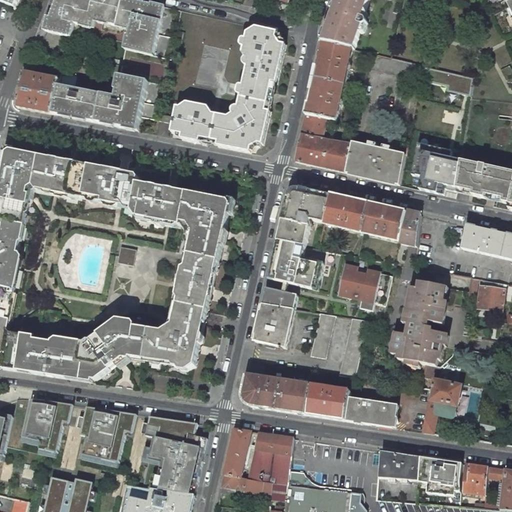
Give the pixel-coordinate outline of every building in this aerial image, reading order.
[(0,0),(0,1),(17,8),(19,0),(0,0)] [(73,25),(78,0),(57,0),(50,19),(47,35),(70,39),(73,25)] [(96,22),(130,29),(126,51),(154,57),(165,7),(133,0),(78,0),(73,25),(70,39),(72,40),(75,25),(94,29),(96,22)] [(338,0),(323,43),(354,50),(365,27),(366,27),(367,26),(368,26),(368,25),(368,24),(368,23),(368,22),(368,21),(367,20),(363,19),(371,0),(338,0)] [(511,0),(497,0),(498,3),(503,0),(504,0),(509,8),(510,7),(511,6),(511,0)] [(250,63),(239,112),(230,118),(215,115),(211,108),(189,104),(182,108),(178,108),(179,102),(178,101),(176,112),(178,112),(173,134),(184,136),(183,140),(202,144),(203,140),(220,144),(219,147),(252,154),(253,148),(259,145),(265,146),(272,113),(267,112),(274,84),(278,85),(287,46),(282,45),(278,39),(279,33),(258,28),(248,34),(244,53),(250,63)] [(351,74),(352,69),(350,69),(354,50),(323,43),(321,54),(322,55),(319,69),(318,69),(315,80),(346,87),(349,74),(351,74)] [(414,56),(394,51),(392,59),(412,64),(414,56)] [(392,59),(371,54),(368,69),(420,80),(423,67),(412,64),(392,59)] [(53,115),(61,81),(63,72),(64,66),(60,66),(57,80),(25,74),(18,108),(53,115)] [(53,115),(100,124),(116,127),(139,132),(149,82),(120,77),(116,97),(75,89),(78,75),(63,72),(61,81),(53,115)] [(474,78),(465,76),(463,91),(472,93),(474,78)] [(314,91),(311,105),(309,105),(307,116),(328,121),(337,123),(340,110),(343,110),(344,105),(341,105),(346,87),(315,80),(313,90),(314,91)] [(460,106),(426,98),(421,119),(455,126),(460,106)] [(175,118),(161,115),(160,121),(173,124),(175,118)] [(328,121),(307,116),(296,163),(346,174),(352,147),(345,146),(343,153),(322,148),(328,121)] [(373,148),(353,143),(352,147),(346,174),(401,186),(406,159),(407,155),(387,151),(387,147),(384,146),(383,150),(377,149),(378,145),(374,144),(373,148)] [(478,152),(463,149),(461,162),(475,165),(478,152)] [(39,161),(40,158),(12,153),(9,155),(4,179),(1,179),(0,184),(0,193),(0,194),(0,195),(0,288),(11,292),(21,245),(17,244),(23,213),(27,213),(31,197),(28,196),(29,191),(33,187),(34,188),(39,161)] [(103,205),(122,209),(122,205),(134,208),(133,213),(138,218),(141,216),(152,218),(152,222),(170,226),(171,222),(183,224),(189,195),(175,192),(174,195),(167,193),(166,191),(164,190),(161,191),(160,192),(153,191),(151,188),(139,185),(140,180),(138,178),(128,176),(125,177),(118,176),(116,174),(114,173),(113,173),(111,174),(104,173),(102,170),(78,166),(75,167),(68,166),(66,164),(64,163),(62,163),(60,164),(53,163),(52,160),(40,158),(39,161),(34,188),(37,192),(42,189),(53,191),(52,194),(71,198),(72,195),(103,202),(103,205)] [(414,160),(406,159),(401,186),(425,192),(430,174),(413,170),(414,160)] [(472,197),(486,200),(487,197),(504,201),(503,204),(511,205),(511,199),(511,173),(475,165),(461,162),(457,190),(473,194),(472,197)] [(303,190),(301,189),(301,190),(300,190),(290,196),(289,198),(278,243),(306,248),(312,222),(325,225),(332,196),(303,190)] [(209,300),(211,291),(212,291),(213,290),(214,289),(215,286),(214,285),(213,284),(215,277),(217,275),(223,248),(221,248),(222,244),(222,242),(225,242),(233,207),(230,203),(189,195),(183,224),(190,226),(195,234),(187,270),(189,273),(188,277),(186,277),(182,292),(185,293),(184,297),(181,299),(175,327),(177,330),(176,335),(152,331),(147,362),(152,362),(155,361),(160,362),(162,364),(175,366),(176,369),(191,371),(197,367),(204,336),(202,333),(204,327),(206,327),(212,301),(209,300)] [(325,225),(364,234),(371,205),(332,196),(325,225)] [(364,234),(402,242),(408,213),(371,205),(364,234)] [(418,249),(422,217),(408,213),(402,242),(401,244),(418,249)] [(511,236),(468,227),(463,250),(511,260),(511,236)] [(325,264),(304,259),(306,248),(278,243),(270,281),(319,292),(325,264)] [(121,248),(119,256),(118,263),(133,267),(136,251),(121,248)] [(347,266),(340,296),(364,301),(362,309),(375,312),(377,304),(387,306),(394,277),(347,266)] [(506,285),(482,281),(478,309),(502,312),(506,285)] [(413,288),(409,311),(411,312),(409,324),(411,325),(408,335),(396,333),(392,355),(399,356),(398,361),(407,362),(422,365),(426,366),(437,368),(442,346),(445,346),(446,335),(433,333),(433,329),(429,329),(430,323),(445,326),(449,302),(446,302),(443,301),(445,288),(421,283),(420,289),(413,288)] [(5,334),(9,312),(7,311),(11,292),(0,288),(0,369),(19,372),(20,370),(24,341),(10,339),(5,334)] [(296,311),(299,297),(268,290),(264,306),(296,311)] [(296,311),(264,306),(256,343),(288,350),(296,311)] [(336,317),(321,315),(312,357),(326,359),(336,317)] [(368,322),(353,320),(340,376),(356,379),(368,322)] [(147,362),(152,331),(151,331),(122,327),(113,333),(110,330),(93,342),(95,344),(88,349),(36,341),(36,343),(24,341),(20,370),(33,372),(32,374),(55,378),(55,376),(63,377),(63,379),(69,380),(70,377),(95,381),(98,382),(118,367),(129,359),(133,359),(147,362)] [(132,362),(133,359),(129,359),(118,367),(121,370),(132,362)] [(265,366),(251,363),(248,377),(263,379),(265,366)] [(424,378),(437,380),(439,368),(437,368),(426,366),(424,378)] [(263,379),(248,377),(244,395),(252,408),(307,416),(312,386),(263,379)] [(437,382),(435,382),(432,393),(433,394),(424,434),(435,435),(439,415),(454,419),(457,407),(458,407),(462,387),(448,384),(447,382),(439,380),(437,382)] [(351,392),(312,386),(307,416),(346,422),(350,399),(351,392)] [(74,407),(31,398),(23,439),(42,443),(39,456),(57,460),(64,425),(70,426),(74,407)] [(399,406),(350,399),(346,422),(394,429),(395,418),(397,419),(399,406)] [(138,418),(87,408),(81,439),(86,440),(82,462),(119,470),(126,434),(134,435),(138,418)] [(198,425),(150,416),(141,462),(164,466),(159,492),(196,499),(208,438),(196,436),(198,425)] [(0,422),(0,454),(3,455),(9,424),(0,422)] [(253,433),(236,430),(225,476),(243,479),(253,433)] [(295,439),(260,434),(250,480),(273,484),(289,486),(291,473),(293,457),(295,439)] [(421,458),(382,452),(380,479),(420,482),(420,475),(421,458)] [(463,465),(421,458),(420,475),(462,480),(463,465)] [(489,469),(467,465),(465,482),(464,493),(487,497),(488,478),(489,469)] [(507,471),(489,469),(488,478),(506,481),(507,471)] [(511,511),(511,472),(507,471),(506,481),(503,507),(502,511),(510,511),(511,511)] [(91,511),(99,482),(54,472),(45,511),(91,511)] [(361,511),(363,497),(321,491),(309,490),(303,480),(304,475),(291,473),(289,486),(287,502),(286,508),(285,511),(361,511)] [(243,479),(225,476),(223,488),(245,491),(248,480),(243,479)] [(250,480),(248,480),(245,491),(272,495),(273,484),(250,480)] [(289,486),(273,484),(272,495),(272,502),(287,502),(289,486)] [(159,492),(128,487),(122,511),(193,511),(196,499),(159,492)] [(462,494),(419,490),(418,504),(461,508),(462,494)] [(26,511),(28,508),(29,503),(15,500),(12,511),(26,511)]
